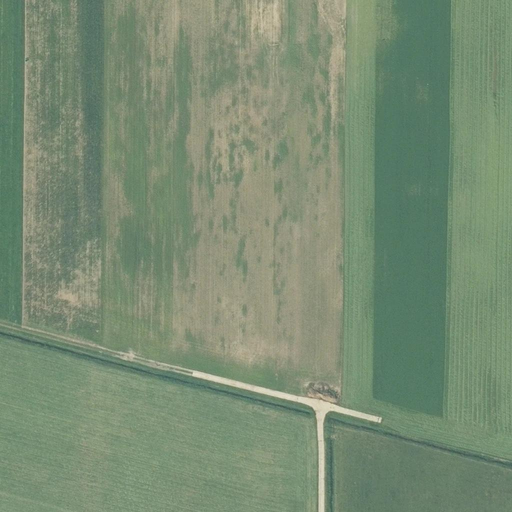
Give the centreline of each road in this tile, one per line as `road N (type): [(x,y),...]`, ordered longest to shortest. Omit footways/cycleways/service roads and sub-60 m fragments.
road 1 (track): [(319,406),(0,324)]
road 2 (track): [(319,511),(319,406),(376,420)]
